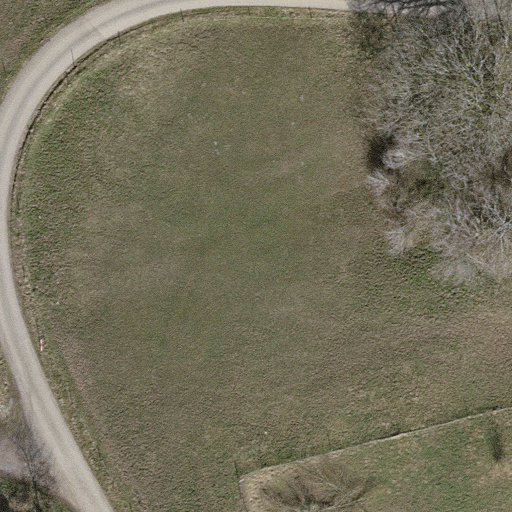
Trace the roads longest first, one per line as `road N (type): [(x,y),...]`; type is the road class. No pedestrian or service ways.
road 1 (unclassified): [(102,511),(25,357),(0,267)]
road 2 (unclassified): [(0,172),(19,110),(54,59),(111,18),(167,0)]
road 3 (unclassified): [(382,0),(511,5)]
